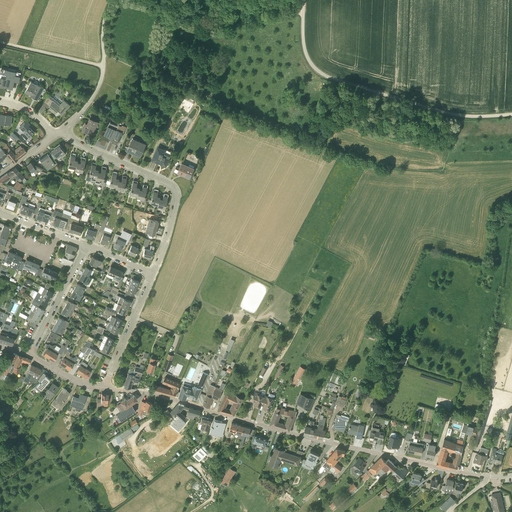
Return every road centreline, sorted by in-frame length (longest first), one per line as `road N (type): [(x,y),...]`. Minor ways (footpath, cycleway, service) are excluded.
road 1 (tertiary): [(487,476),(106,385)]
road 2 (unclassified): [(303,0),(303,44),(319,72),(457,115),(511,114)]
road 3 (residential): [(151,274),(175,201),(172,185),(62,130)]
road 4 (track): [(302,12),(208,24),(146,0)]
road 5 (residential): [(28,353),(86,245)]
